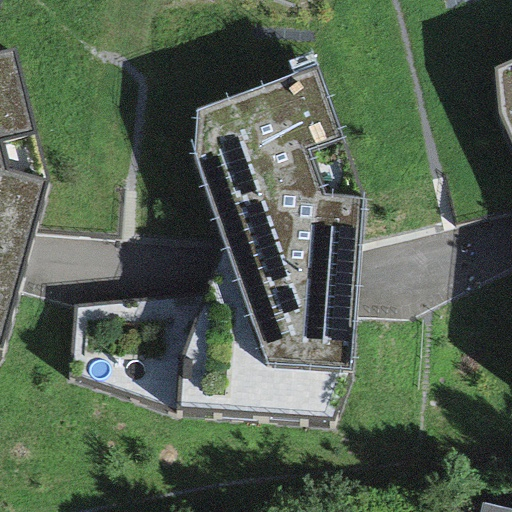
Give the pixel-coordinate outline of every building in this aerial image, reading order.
[(0,281),(20,288),(28,257),(50,182),(14,50),(0,53),(0,281)] [(244,293),(364,297),(366,262),(370,191),(315,62),(196,103),(191,155),(234,270),(244,293)] [(511,62),(496,70),(500,114),(511,139),(511,62)] [(0,337),(20,288),(0,281),(0,337)] [(364,297),(244,293),(195,291),(71,307),(63,379),(173,415),(340,425),(357,373),(364,297)]
